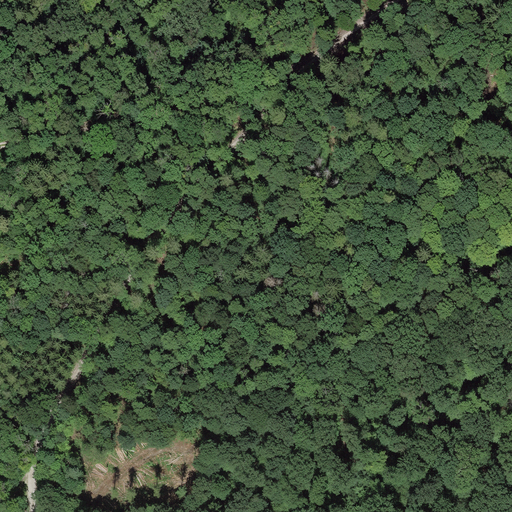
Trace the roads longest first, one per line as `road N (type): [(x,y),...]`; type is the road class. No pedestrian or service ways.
road 1 (track): [(34,511),(35,450),(166,218),(296,74),(399,0)]
road 2 (track): [(296,74),(197,109),(0,146)]
